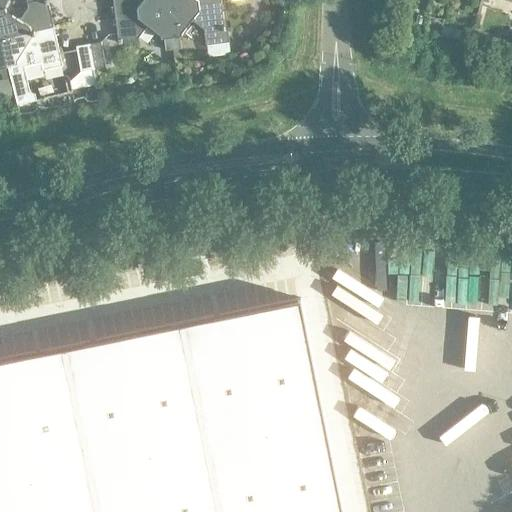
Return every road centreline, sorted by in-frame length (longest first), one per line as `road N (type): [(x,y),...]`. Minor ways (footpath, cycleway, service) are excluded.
road 1 (secondary): [(0,223),(174,190),(338,177)]
road 2 (secondary): [(324,143),(175,162),(0,205)]
road 3 (secondary): [(338,177),(511,184)]
road 4 (secondary): [(511,155),(350,140)]
